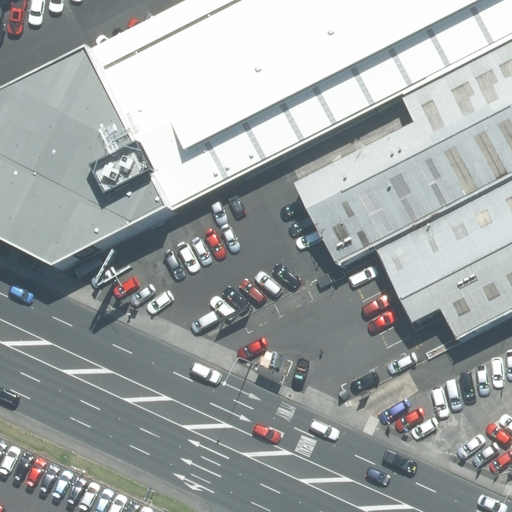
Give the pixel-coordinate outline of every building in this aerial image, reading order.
[(511,39),(511,0),(171,0),(84,42),(0,86),(0,235),(56,263),(385,106),(499,47),(511,39)] [(379,250),(511,187),(511,45),(403,102),(415,129),(294,190),(335,269),(379,250)] [(511,318),(511,187),(379,250),(408,329),(441,316),(459,346),(511,318)] [(155,226),(80,264),(86,276),(93,272),(101,289),(169,254),(155,226)] [(283,375),(259,363),(255,371),(279,383),(283,375)]
